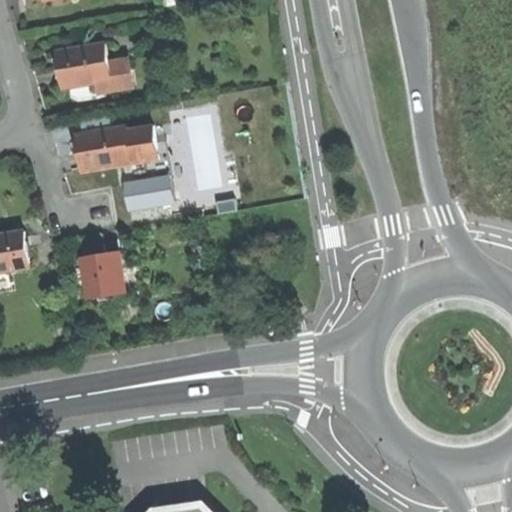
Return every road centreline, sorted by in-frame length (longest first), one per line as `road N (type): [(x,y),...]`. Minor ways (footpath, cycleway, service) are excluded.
road 1 (secondary): [(483,277),(439,192),(406,0)]
road 2 (tertiary): [(247,370),(0,408)]
road 3 (secondary): [(361,83),(388,195),(394,297)]
road 4 (tertiary): [(372,335),(247,370)]
road 5 (tertiary): [(247,370),(371,402)]
road 6 (residential): [(0,25),(22,109),(0,138)]
